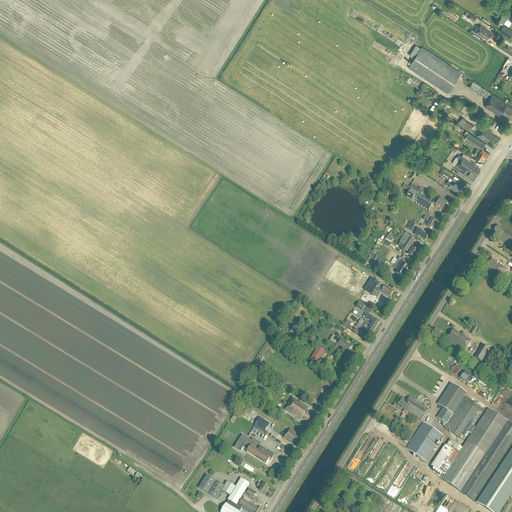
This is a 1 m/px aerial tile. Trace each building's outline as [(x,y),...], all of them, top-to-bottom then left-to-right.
[(474,21),(477,17),(470,12),(467,16),(474,21)] [(511,35),(511,28),(504,23),(499,30),(510,37),(511,35)] [(480,25),(477,24),(473,31),(475,32),(475,33),(481,37),(482,36),(487,39),(491,33),(486,29),(486,28),(480,25)] [(447,93),(461,72),(422,46),(408,67),(447,93)] [(405,60),(410,53),(406,50),(401,57),(405,60)] [(464,84),(488,99),(492,93),(468,78),(464,84)] [(509,117),(511,113),(511,107),(507,104),(507,103),(492,94),(485,106),(499,115),(501,112),(509,117)] [(432,110),(438,102),(435,100),(429,108),(432,110)] [(424,112),(430,104),(427,102),(421,110),(424,112)] [(478,109),(494,119),(497,114),(480,105),(478,109)] [(475,126),(462,118),(459,122),(463,125),(462,127),(466,129),(467,127),(476,133),(479,128),(480,128),(476,125),(475,126)] [(479,128),(476,133),(475,134),(476,135),(475,135),(493,146),(498,138),(492,134),(491,130),(481,123),(480,125),(481,126),(480,128),(479,128)] [(468,132),(466,136),(464,139),(478,148),(477,150),(474,154),(477,156),(476,156),(481,159),(482,157),(484,157),(485,156),(486,157),(489,153),(482,148),(485,143),(468,132)] [(475,163),(469,159),(462,155),(462,156),(459,155),(458,154),(453,163),(456,165),(455,165),(465,171),(463,173),(474,180),(481,169),(481,168),(482,166),(476,163),(475,163)] [(395,164),(405,172),(407,169),(397,162),(395,164)] [(447,178),(451,171),(445,167),(441,174),(447,178)] [(448,185),(451,187),(457,191),(461,186),(456,183),(457,181),(453,178),(448,185)] [(417,204),(429,213),(434,205),(432,204),(433,204),(421,196),(423,193),(412,185),(410,188),(408,191),(410,193),(407,197),(417,204)] [(450,205),(441,199),(439,201),(436,199),(433,204),(434,205),(436,206),(435,207),(445,213),(450,205)] [(438,223),(436,222),(437,220),(423,211),(421,214),(426,217),(423,220),(426,222),(430,224),(428,226),(433,230),(438,223)] [(501,228),(498,226),(493,234),(496,236),(496,237),(505,243),(505,244),(510,247),(511,244),(511,234),(506,230),(505,230),(502,228),(501,228)] [(419,237),(426,241),(429,236),(418,229),(414,235),(419,238),(419,237)] [(391,244),(395,237),(392,236),(393,234),(391,233),(386,240),(391,244)] [(411,247),(415,241),(405,235),(398,246),(408,253),(411,247)] [(502,248),(505,245),(493,237),(490,240),(502,248)] [(389,248),(391,245),(382,239),(380,242),(389,248)] [(419,252),(413,248),(411,247),(408,253),(406,255),(408,256),(414,260),(419,252)] [(384,266),(387,262),(381,258),(378,263),(384,266)] [(409,268),(404,265),(406,262),(401,258),(399,261),(401,263),(400,265),(394,261),(392,264),(399,268),(406,273),(409,268)] [(493,259),(492,260),(485,270),(491,273),(492,272),(502,279),(508,270),(500,265),(499,266),(497,265),(498,262),(493,259)] [(403,278),(406,273),(394,266),(393,268),(398,271),(396,274),(403,278)] [(370,281),(366,287),(373,292),(374,292),(378,286),(377,285),(370,281)] [(394,292),(385,286),(383,290),(378,287),(374,293),(379,296),(382,292),(390,298),(394,292)] [(373,324),(377,327),(380,323),(373,318),(369,316),(368,316),(366,320),(372,324),(373,324)] [(373,335),(377,327),(373,324),(372,324),(371,325),(365,321),(365,322),(362,326),(362,327),(360,330),(365,333),(366,331),(373,335)] [(474,337),(479,329),(475,326),(470,334),(474,337)] [(468,339),(454,330),(447,339),(451,342),(451,343),(460,349),(464,352),(472,341),(468,339)] [(348,353),(352,347),(347,343),(341,339),(336,346),(342,350),(343,349),(348,353)] [(482,363),(490,350),(482,345),(474,358),(482,363)] [(318,347),(310,360),(317,364),(325,351),(318,347)] [(475,404),(465,397),(467,394),(451,384),(438,405),(443,409),(437,419),(445,424),(443,427),(460,439),(480,408),(475,404)] [(310,425),(315,417),(307,412),(309,409),(293,398),(285,411),(301,422),(302,420),(310,425)] [(429,410),(410,398),(407,402),(402,398),(398,405),(403,408),(402,409),(404,410),(403,412),(406,414),(407,413),(421,422),(429,410)] [(473,501),(511,442),(511,425),(488,409),(462,448),(450,440),(432,467),(444,475),(442,480),(473,501)] [(269,425),(259,419),(253,428),(263,434),(269,425)] [(426,462),(443,436),(423,423),(406,450),(426,462)] [(299,445),(303,439),(297,435),(298,434),(290,429),(284,439),(292,444),(293,442),(299,445)] [(242,436),(234,448),(240,453),(243,448),(245,449),(245,450),(248,451),(247,453),(266,466),(268,462),(269,461),(270,461),(271,461),(275,455),(270,452),(269,452),(260,447),(260,446),(258,445),(258,444),(259,443),(253,439),(251,441),(242,436)] [(279,436),(276,440),(284,446),(287,442),(279,436)] [(511,448),(476,503),(489,511),(500,511),(511,494),(511,448)] [(237,470),(238,468),(231,464),(231,463),(228,461),(227,463),(230,464),(230,465),(237,470)] [(140,481),(143,477),(138,473),(135,478),(140,481)] [(227,482),(225,487),(217,482),(216,482),(207,476),(199,489),(208,495),(217,500),(222,492),(231,497),(227,504),(239,511),(240,511),(242,509),(246,511),(261,511),(263,510),(259,508),(262,504),(258,502),(259,500),(255,497),(256,495),(247,489),(250,485),(241,480),(236,488),(227,482)] [(263,486),(259,484),(257,487),(261,489),(259,491),(265,495),(270,488),(264,484),(263,486)]
